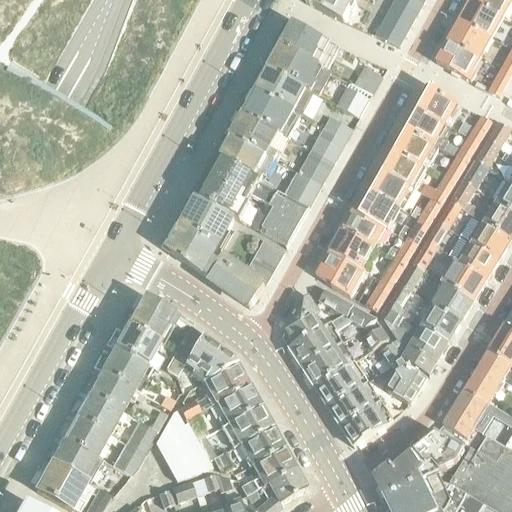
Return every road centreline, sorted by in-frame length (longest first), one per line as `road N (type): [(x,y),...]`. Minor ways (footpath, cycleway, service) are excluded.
road 1 (residential): [(249,345),(445,0)]
road 2 (tertiary): [(110,246),(244,0)]
road 3 (residential): [(511,279),(429,418),(341,486)]
road 4 (tertiary): [(0,449),(110,246)]
road 5 (tertiary): [(249,345),(110,246)]
road 6 (tertiary): [(341,486),(249,345)]
